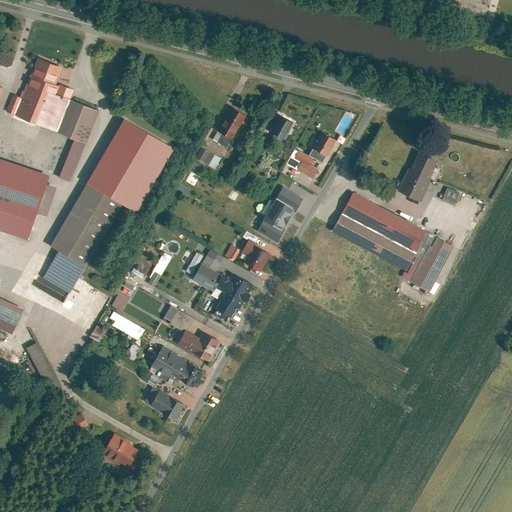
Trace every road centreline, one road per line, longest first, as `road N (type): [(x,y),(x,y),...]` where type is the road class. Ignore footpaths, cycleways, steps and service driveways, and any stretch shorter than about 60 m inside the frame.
road 1 (unclassified): [(132,511),(378,91)]
road 2 (primary): [(26,0),(378,91)]
road 3 (unclassified): [(357,0),(511,40)]
road 4 (primary): [(378,91),(511,126)]
